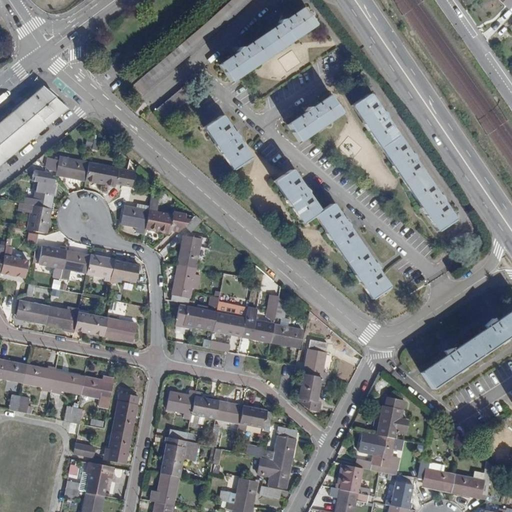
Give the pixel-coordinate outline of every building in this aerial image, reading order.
[(229,0),(133,85),(142,95),(249,0),(229,0)] [(220,63),(232,82),(315,25),(302,6),(220,63)] [(157,109),(165,119),(196,94),(187,83),(157,109)] [(42,86),(24,101),(46,126),(68,109),(42,86)] [(436,230),(453,219),(369,94),(352,106),(436,230)] [(288,123),(300,142),(341,114),(328,95),(288,123)] [(24,101),(1,121),(16,138),(22,146),(46,126),(24,101)] [(232,169),(249,157),(221,117),(204,128),(232,169)] [(1,121),(0,122),(0,164),(22,146),(16,138),(1,121)] [(66,177),(85,181),(89,163),(59,157),(59,160),(47,157),(46,166),(49,170),(66,173),(66,177)] [(106,183),(124,186),(128,170),(89,163),(85,181),(106,185),(106,183)] [(24,205),(50,210),(56,180),(50,173),(35,170),(33,181),(37,182),(34,200),(25,198),(24,205)] [(124,186),(131,188),(135,172),(128,170),(124,186)] [(371,298),(387,287),(332,204),(319,212),(291,170),(275,181),(303,223),(315,215),(371,298)] [(172,216),(156,213),(159,199),(151,198),(149,206),(145,225),(150,226),(149,230),(170,234),(171,230),(180,232),(185,226),(195,217),(173,213),(172,216)] [(145,229),(145,225),(149,206),(138,203),(137,209),(125,206),(121,224),(145,229)] [(28,230),(45,234),(50,210),(24,205),(21,204),(20,211),(32,213),(28,230)] [(185,226),(191,232),(202,221),(196,216),(195,217),(185,226)] [(28,232),(27,242),(38,243),(39,233),(28,232)] [(178,266),(195,269),(201,239),(186,236),(184,247),(182,246),(178,266)] [(61,279),(63,269),(67,251),(60,250),(42,247),(38,264),(56,268),(54,277),(61,279)] [(71,270),(87,273),(91,256),(67,251),(63,269),(61,279),(69,280),(71,270)] [(0,272),(0,273),(25,278),(28,261),(8,257),(3,256),(0,272)] [(107,273),(111,274),(114,260),(91,256),(87,273),(105,277),(107,277),(107,273)] [(119,279),(135,282),(138,265),(114,260),(111,274),(110,282),(118,283),(119,279)] [(191,288),(197,289),(200,276),(194,274),(195,269),(178,266),(174,285),(176,286),(174,295),(172,295),(171,301),(177,302),(183,303),(183,301),(188,302),(191,288)] [(272,316),(275,317),(278,302),(279,297),(270,295),(266,314),(272,315),(272,316)] [(26,321),(46,325),(49,307),(20,301),(17,316),(27,318),(26,321)] [(275,317),(284,319),(287,304),(278,302),(275,317)] [(217,313),(246,319),(248,309),(219,303),(218,308),(217,313)] [(176,323),(213,331),(217,313),(187,307),(179,306),(176,323)] [(75,331),(76,328),(78,313),(49,307),(46,325),(65,328),(65,331),(74,333),(75,331)] [(252,338),(270,342),(274,325),(255,321),(258,310),(248,308),(248,309),(246,319),(243,334),(252,335),(252,338)] [(421,373),(432,389),(511,335),(511,311),(496,322),(492,317),(485,326),(487,329),(455,350),(453,347),(443,352),(446,356),(421,373)] [(85,333),(103,337),(107,319),(78,313),(76,328),(85,330),(85,333)] [(233,332),(243,334),(246,319),(217,313),(213,331),(232,335),(233,332)] [(123,337),(133,339),(136,325),(107,319),(103,337),(123,340),(123,337)] [(270,342),(299,348),(303,330),(274,325),(270,342)] [(247,351),(249,338),(243,337),(241,350),(247,351)] [(321,377),(322,372),(329,344),(311,340),(305,369),(308,369),(307,374),(321,377)] [(210,348),(228,352),(230,344),(211,341),(210,348)] [(283,363),(289,365),(292,351),(286,350),(283,363)] [(0,377),(23,383),(26,366),(0,360),(0,377)] [(51,389),(52,386),(55,371),(48,370),(26,366),(23,383),(42,387),(51,389)] [(61,391),(80,395),(84,377),(55,371),(52,386),(62,388),(61,391)] [(319,403),(316,402),(320,384),(321,377),(307,374),(304,373),(298,400),(308,409),(317,411),(319,403)] [(99,406),(108,408),(113,383),(84,377),(80,395),(101,399),(99,406)] [(61,394),(61,391),(62,388),(52,386),(51,389),(51,392),(61,394)] [(191,419),(192,415),(195,398),(196,392),(191,391),(190,397),(171,392),(167,410),(186,413),(185,417),(191,419)] [(106,460),(125,464),(138,397),(120,393),(109,448),(106,460)] [(9,410),(17,412),(19,400),(12,398),(9,410)] [(192,415),(215,419),(219,402),(203,399),(195,398),(192,415)] [(408,420),(399,419),(401,409),(404,410),(406,402),(389,398),(387,406),(384,405),(378,435),(395,438),(397,432),(405,434),(408,420)] [(17,412),(29,414),(31,406),(26,405),(26,401),(19,400),(17,412)] [(236,420),(241,421),(243,407),(219,402),(215,419),(235,423),(236,420)] [(65,421),(74,423),(77,409),(68,407),(65,421)] [(264,431),(269,432),(273,413),(243,407),(241,421),(240,424),(264,429),(264,431)] [(90,425),(102,427),(104,422),(92,419),(90,425)] [(214,425),(239,430),(240,424),(241,421),(236,420),(235,423),(215,419),(214,425)] [(261,458),(290,464),(297,431),(280,427),(275,452),(263,450),(261,458)] [(169,438),(186,442),(188,433),(171,430),(169,438)] [(398,459),(391,457),(393,449),(401,451),(403,440),(395,438),(378,435),(373,462),(357,459),(356,466),(363,468),(395,474),(398,459)] [(162,474),(178,477),(182,458),(185,445),(197,448),(198,444),(186,442),(169,438),(168,445),(170,445),(168,455),(166,455),(162,474)] [(73,453),(92,457),(93,448),(75,445),(73,453)] [(182,458),(195,461),(197,448),(185,445),(182,458)] [(261,457),(261,458),(263,450),(248,447),(246,454),(261,457)] [(213,459),(220,461),(222,449),(216,448),(213,459)] [(268,485),(285,488),(290,464),(261,458),(261,457),(258,473),(270,476),(268,485)] [(432,488),(452,492),(455,475),(444,472),(445,464),(430,461),(430,463),(422,461),(418,479),(424,480),(423,483),(433,485),(432,488)] [(472,493),(487,496),(493,467),(487,461),(484,473),(475,471),(473,478),(455,475),(452,492),(471,496),(472,493)] [(86,493),(103,497),(107,477),(111,478),(113,468),(88,463),(86,473),(90,474),(86,493)] [(369,488),(359,486),(363,468),(356,466),(346,464),(342,484),(338,483),(337,488),(368,495),(369,488)] [(158,503),(172,506),(178,477),(162,474),(158,492),(157,496),(152,495),(151,502),(158,503)] [(412,504),(409,503),(413,485),(412,485),(413,478),(397,475),(392,501),(387,500),(386,505),(394,506),(408,509),(411,510),(412,504)] [(229,503),(252,507),(257,483),(240,480),(237,495),(222,491),(220,501),(229,503)] [(66,488),(78,491),(80,484),(67,481),(66,488)] [(260,495),(277,499),(279,490),(262,487),(260,495)] [(335,511),(353,511),(356,500),(367,503),(366,505),(373,507),(375,496),(368,495),(337,488),(332,487),(330,496),(339,498),(335,511)] [(64,496),(77,499),(78,491),(66,488),(64,496)] [(100,511),(103,497),(86,493),(81,511),(100,511)] [(171,511),(172,506),(158,503),(156,511),(171,511)] [(250,511),(252,507),(229,503),(227,509),(233,511),(250,511)]
